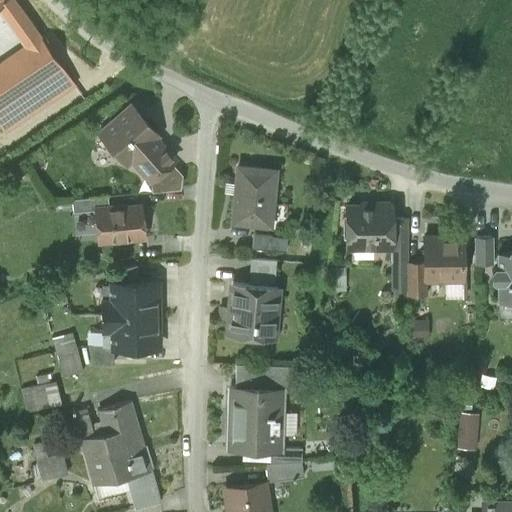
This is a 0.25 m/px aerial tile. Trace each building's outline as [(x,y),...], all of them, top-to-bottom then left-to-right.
[(15,0),(9,0),(6,2),(0,6),(0,14),(24,48),(40,37),(15,0)] [(0,111),(63,69),(40,37),(24,48),(0,64),(0,111)] [(63,69),(0,111),(0,126),(5,134),(75,86),(63,69)] [(131,158),(151,181),(170,164),(174,161),(154,138),(157,135),(131,107),(112,124),(110,121),(101,129),(103,132),(100,135),(125,163),(131,158)] [(151,181),(152,193),(179,190),(180,176),(170,164),(151,181)] [(232,221),(269,225),(275,169),(237,166),(236,182),(235,193),(232,221)] [(224,192),(235,193),(236,182),(224,182),(224,192)] [(72,201),(73,213),(96,211),(96,210),(109,209),(108,197),(72,201)] [(390,246),(391,246),(390,218),(390,206),(386,201),(379,201),(375,205),(346,206),(347,247),(376,247),(376,243),(388,242),(388,246),(390,246)] [(96,211),(99,242),(143,238),(140,206),(109,209),(96,210),(96,211)] [(390,261),(407,261),(406,218),(390,218),(391,246),(390,246),(390,261)] [(251,248),(285,251),(286,237),(252,234),(251,248)] [(444,280),(446,280),(446,277),(462,277),(461,239),(444,239),(443,236),(424,236),(424,262),(424,280),(425,280),(444,280)] [(474,262),(493,262),(492,236),(474,236),(474,262)] [(511,299),(511,251),(497,252),(497,267),(494,267),(491,270),(492,279),(494,283),(497,282),(497,300),(499,300),(511,299)] [(248,283),(274,285),(276,262),(276,259),(250,258),(248,283)] [(390,291),(407,291),(407,262),(407,261),(390,261),(390,291)] [(407,291),(407,294),(425,294),(425,280),(424,280),(424,262),(407,262),(407,291)] [(114,270),(114,283),(117,283),(137,283),(137,266),(114,270)] [(446,280),(444,280),(445,298),(462,298),(462,277),(446,277),(446,280)] [(228,335),(272,338),(277,285),(274,285),(248,283),(232,282),(228,335)] [(101,299),(102,315),(158,315),(158,297),(157,297),(157,283),(148,283),(137,283),(117,283),(114,283),(109,284),(110,298),(101,299)] [(511,314),(511,299),(499,300),(500,314),(511,314)] [(158,332),(158,315),(102,315),(102,332),(111,332),(111,345),(111,347),(113,347),(118,347),(118,348),(149,347),(158,347),(158,332)] [(87,333),(88,347),(102,346),(102,345),(111,345),(111,332),(102,332),(87,333)] [(52,342),(57,358),(76,353),(72,336),(52,342)] [(88,347),(91,365),(114,364),(113,347),(111,347),(111,345),(102,345),(102,346),(88,347)] [(57,358),(62,377),(81,372),(76,353),(57,358)] [(235,363),(235,387),(281,388),(281,390),(290,390),(291,365),(235,363)] [(36,377),(38,386),(50,384),(48,375),(36,377)] [(38,386),(33,387),(38,411),(61,405),(55,382),(50,384),(38,386)] [(26,413),(38,411),(33,387),(21,390),(26,413)] [(280,411),(281,390),(281,388),(235,387),(230,387),(228,448),(242,448),(270,450),(279,450),(279,447),(279,433),(280,411)] [(80,440),(86,462),(144,446),(131,402),(97,411),(101,424),(104,434),(94,436),(80,440)] [(101,424),(91,427),(86,410),(73,413),(80,440),(94,436),(104,434),(101,424)] [(296,412),(280,411),(279,433),(296,434),(296,412)] [(478,413),(459,411),(456,447),(475,448),(478,413)] [(155,483),(144,446),(86,462),(86,463),(92,486),(98,484),(125,477),(129,490),(134,507),(133,507),(134,510),(160,503),(154,483),(155,483)] [(270,461),(270,463),(301,461),(301,448),(279,447),(279,450),(270,450),(270,461)] [(270,450),(242,448),(241,460),(270,461),(270,450)] [(38,462),(43,481),(67,475),(62,455),(38,462)] [(303,477),(301,461),(270,463),(265,464),(268,482),(303,477)] [(101,497),(129,490),(125,477),(98,484),(101,497)] [(226,487),(229,511),(271,511),(269,497),(265,497),(263,482),(226,487)] [(511,511),(511,500),(488,500),(487,511),(511,511)]
